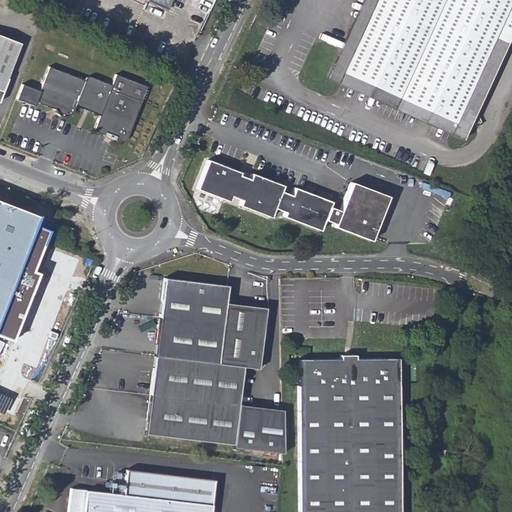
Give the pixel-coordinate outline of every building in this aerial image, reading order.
[(146,0),(146,1),(167,10),(171,0),(146,0)] [(461,139),(502,48),(490,43),(455,123),(339,71),(349,52),(372,0),(358,0),(324,76),(461,139)] [(511,0),(372,0),(349,52),(339,71),(455,123),(490,43),(502,48),(511,25),(511,0)] [(0,90),(19,41),(0,33),(0,90)] [(54,109),(55,112),(57,114),(62,116),(68,115),(71,111),(73,105),(97,115),(91,130),(100,133),(102,137),(107,139),(112,138),(119,141),(123,140),(125,137),(145,85),(113,73),(109,83),(90,76),(85,76),(82,78),(47,65),(37,90),(19,82),(13,97),(32,104),(35,98),(38,103),(54,109)] [(240,172),(208,158),(196,187),(229,200),(231,196),(241,200),(239,205),(270,217),(274,207),(282,189),(283,186),(252,173),(250,178),(240,174),(240,172)] [(340,209),(330,205),(325,219),(335,224),(334,226),(371,240),(388,195),(351,180),(340,209)] [(293,194),(282,189),(274,207),(286,211),(284,216),(321,230),(325,219),(330,205),(331,201),(295,187),(293,194)] [(0,333),(7,336),(32,271),(27,268),(39,233),(27,229),(32,214),(0,202),(0,333)] [(73,226),(62,222),(60,227),(71,231),(73,226)] [(227,285),(165,277),(155,356),(218,363),(242,366),(258,368),(266,307),(225,302),(227,285)] [(237,404),(242,366),(218,363),(155,356),(147,432),(233,443),(237,404)] [(398,511),(397,358),(354,359),(354,356),(339,356),(339,359),(296,360),(298,511),(398,511)] [(282,409),(237,404),(233,443),(233,447),(283,451),(282,409)] [(209,511),(210,505),(213,480),(125,469),(122,494),(70,488),(67,511),(209,511)]
